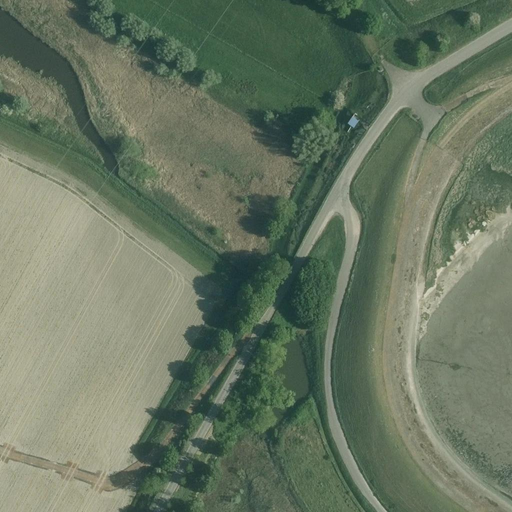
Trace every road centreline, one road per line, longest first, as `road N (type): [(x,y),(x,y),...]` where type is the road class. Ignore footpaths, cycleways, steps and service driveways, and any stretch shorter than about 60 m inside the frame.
road 1 (unclassified): [(158,511),(334,193)]
road 2 (unclassified): [(381,511),(352,470),(330,401),(329,344),(355,223),(334,193)]
road 3 (unclassified): [(334,193),(405,90),(511,26)]
